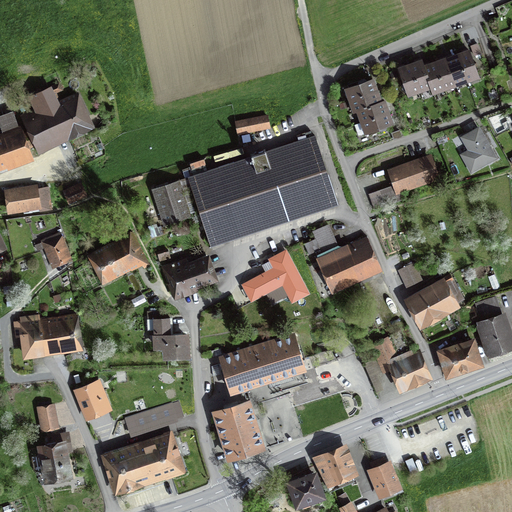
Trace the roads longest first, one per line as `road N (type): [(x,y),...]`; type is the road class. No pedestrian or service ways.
road 1 (residential): [(445,394),(346,169)]
road 2 (secondary): [(445,394),(221,491)]
road 3 (residential): [(317,79),(503,0)]
road 4 (residential): [(221,491),(201,427),(193,311)]
road 5 (residential): [(346,169),(367,153),(511,102)]
road 6 (track): [(56,374),(19,378),(8,371),(4,343),(7,318),(52,272)]
